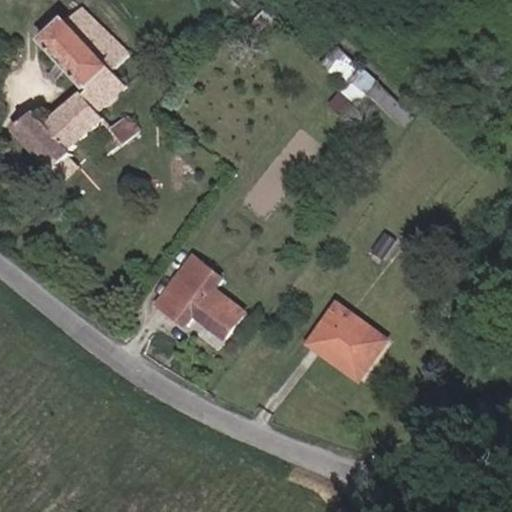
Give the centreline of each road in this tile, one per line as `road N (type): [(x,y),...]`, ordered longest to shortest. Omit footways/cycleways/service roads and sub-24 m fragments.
road 1 (tertiary): [(0,270),(121,360),(389,494)]
road 2 (unclassified): [(511,400),(468,421),(389,494)]
